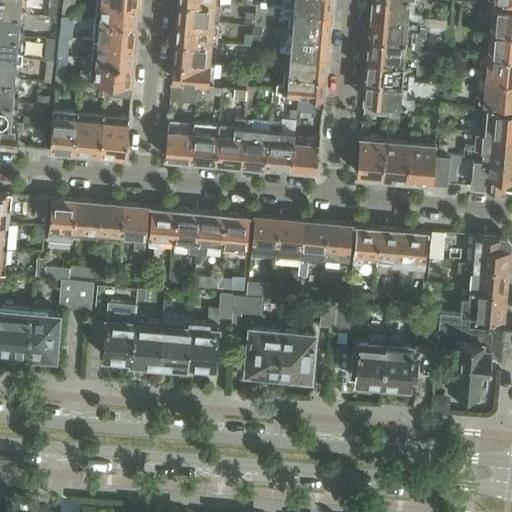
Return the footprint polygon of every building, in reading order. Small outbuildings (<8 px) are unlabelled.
[(26,0),(0,0),(0,9),(25,12),(26,0)] [(57,15),(58,0),(50,0),(49,14),(57,15)] [(62,0),(62,13),(71,14),(74,15),(75,0),(62,0)] [(97,0),(96,16),(137,20),(139,0),(97,0)] [(179,0),(178,16),(219,20),(221,0),(220,0),(179,0)] [(332,0),(284,0),(284,6),(331,10),(332,0)] [(372,0),(373,1),(372,12),(421,16),(422,8),(414,7),(415,0),(372,0)] [(491,27),(511,28),(511,3),(488,2),(487,12),(493,12),(491,27)] [(271,6),(271,12),(289,14),(288,26),(330,30),(331,10),(284,6),(271,4),(271,6)] [(271,12),(271,6),(257,5),(256,12),(255,23),(255,24),(266,25),(267,14),(271,14),(271,12)] [(0,31),(23,33),(25,12),(0,9),(0,31)] [(246,12),(245,22),(255,23),(256,12),(246,12)] [(371,33),(412,37),(413,24),(421,25),(421,16),(372,12),(371,23),(370,24),(370,30),(371,32),(371,33)] [(62,13),(60,33),(69,34),(70,34),(73,35),(75,15),(74,15),(71,14),(62,13)] [(438,13),(438,20),(446,21),(447,13),(438,13)] [(137,20),(96,16),(95,36),(136,40),(137,20)] [(219,20),(178,16),(176,37),(217,40),(219,20)] [(444,47),(454,48),(456,24),(447,23),(444,47)] [(254,26),(253,34),(253,40),(261,41),(263,27),(254,26)] [(280,47),(328,51),(330,30),(288,26),(287,40),(281,39),(280,47)] [(489,51),(511,53),(511,28),(491,27),(486,27),(485,36),(491,36),(489,51)] [(0,53),(21,56),(23,33),(0,31),(0,53)] [(60,33),(58,53),(68,54),(70,34),(69,34),(60,33)] [(369,55),(418,59),(431,60),(432,52),(411,50),(412,37),(371,33),(370,35),(369,37),(368,42),(369,44),(369,55)] [(253,43),(253,40),(253,34),(246,34),(245,43),(253,43)] [(93,56),(134,60),(136,40),(95,36),(93,56)] [(47,58),(53,59),(55,38),(48,37),(46,58),(47,58)] [(174,57),(216,60),(217,40),(176,37),(174,57)] [(328,51),(280,47),(279,56),(286,57),(285,69),(326,73),(328,51)] [(487,76),(511,78),(511,53),(489,51),(488,67),(482,67),(481,76),(487,76)] [(0,76),(20,78),(21,56),(0,53),(0,76)] [(56,74),(67,75),(68,54),(58,53),(56,74)] [(367,74),(367,76),(408,80),(409,67),(417,68),(418,59),(369,55),(368,66),(366,68),(366,73),(367,74)] [(134,60),(93,56),(91,78),(132,81),(134,60)] [(216,60),(174,57),(173,77),(214,81),(216,60)] [(263,67),(251,66),(249,84),(262,85),(263,67)] [(326,73),(285,69),(284,82),(277,82),(276,90),(324,94),(326,73)] [(0,98),(18,100),(20,78),(0,76),(0,98)] [(408,80),(367,76),(366,78),(365,80),(365,85),(366,87),(365,99),(389,100),(399,101),(414,102),(414,93),(407,93),(408,80)] [(511,78),(487,76),(485,92),(480,91),(479,100),(511,103),(511,78)] [(99,93),(106,93),(107,80),(100,80),(99,93)] [(171,99),(196,102),(197,83),(172,81),(171,99)] [(420,81),(419,92),(437,95),(438,84),(420,81)] [(106,94),(131,97),(132,84),(107,82),(106,94)] [(210,94),(222,95),(222,87),(211,86),(210,94)] [(38,103),(50,104),(51,95),(38,95),(38,103)] [(298,103),(297,110),(310,111),(311,98),(298,97),(298,103)] [(0,119),(16,121),(18,100),(0,98),(0,119)] [(397,120),(399,101),(389,100),(387,119),(397,120)] [(457,129),(477,131),(511,133),(511,106),(486,104),(485,122),(457,120),(457,129)] [(50,147),(76,149),(79,108),(53,106),(50,147)] [(241,162),(245,117),(246,108),(237,107),(235,124),(219,122),(216,160),(218,160),(221,162),(228,162),(230,161),(241,162)] [(79,108),(76,149),(100,151),(104,111),(79,108)] [(104,111),(100,151),(126,154),(129,114),(104,111)] [(40,115),(39,123),(47,124),(48,116),(40,115)] [(270,128),(270,119),(245,117),(241,162),(252,163),(254,164),(262,165),(264,164),(266,165),(270,128)] [(191,158),(194,120),(169,118),(166,156),(168,156),(170,157),(177,158),(180,157),(191,158)] [(270,118),(270,119),(270,128),(266,165),(267,165),(267,164),(278,165),(281,167),(286,167),(289,166),(292,166),(295,130),(282,129),(283,119),(270,118)] [(16,121),(0,119),(0,142),(16,143),(18,121),(16,121)] [(219,122),(194,120),(191,158),(202,159),(204,160),(211,161),(214,160),(216,160),(219,122)] [(411,139),(407,176),(418,177),(422,179),(426,180),(430,178),(436,179),(436,181),(448,182),(451,154),(435,152),(436,141),(420,139),(421,129),(411,129),(411,139)] [(295,130),(292,166),(303,167),(305,169),(311,170),(314,168),(317,168),(320,132),(295,130)] [(465,155),(474,156),(482,157),(511,159),(511,133),(477,131),(476,145),(466,144),(465,155)] [(383,174),(386,136),(360,134),(357,172),(366,173),(368,173),(372,175),(376,176),(381,174),(383,174)] [(411,139),(386,136),(383,174),(393,175),(396,177),(401,178),(405,176),(407,176),(411,139)] [(511,159),(482,157),(474,156),(471,183),(511,187),(511,186),(511,159)] [(0,221),(9,222),(12,191),(0,190),(0,221)] [(35,213),(47,213),(48,195),(37,194),(35,213)] [(49,230),(74,232),(77,197),(52,195),(49,230)] [(74,232),(98,234),(101,199),(77,197),(74,232)] [(98,234),(122,237),(125,202),(101,199),(98,234)] [(125,202),(122,237),(135,238),(135,248),(145,249),(149,204),(125,202)] [(174,241),(177,207),(174,207),(172,206),(167,205),(164,206),(152,205),(149,243),(159,243),(159,240),(174,241)] [(177,207),(174,241),(190,242),(190,246),(199,247),(202,209),(190,208),(188,207),(182,206),(180,207),(177,207)] [(223,245),(226,211),(223,211),(221,210),(215,209),(212,210),(202,209),(199,247),(207,248),(208,244),(223,245)] [(226,211),(223,245),(238,246),(238,251),(247,251),(250,213),(239,212),(236,211),(231,210),(229,211),(226,211)] [(252,252),(277,254),(280,215),(255,213),(252,252)] [(280,215),(277,254),(301,256),(304,217),(280,215)] [(328,219),(304,217),(301,256),(299,275),(308,275),(310,257),(325,258),(328,219)] [(328,219),(325,258),(349,261),(352,221),(328,219)] [(0,245),(7,246),(9,222),(0,221),(0,245)] [(354,258),(378,259),(381,225),(380,225),(380,226),(377,225),(372,223),(368,224),(356,223),(354,258)] [(46,226),(34,224),(33,237),(45,238),(46,226)] [(378,259),(401,261),(404,228),(404,227),(381,225),(378,259)] [(404,228),(401,261),(425,264),(427,230),(417,229),(412,227),(407,228),(404,228)] [(443,255),(448,230),(436,227),(431,253),(443,255)] [(473,260),(509,264),(511,240),(508,235),(475,232),(473,260)] [(37,273),(46,273),(47,257),(39,256),(37,273)] [(135,279),(143,279),(144,259),(137,259),(135,279)] [(464,268),(463,285),(507,289),(509,264),(473,260),(472,268),(464,268)] [(71,273),(95,275),(96,267),(96,264),(72,263),(71,273)] [(118,269),(96,267),(95,275),(118,277),(118,269)] [(171,282),(185,283),(186,271),(172,270),(171,282)] [(61,299),(61,305),(73,306),(73,305),(92,306),(95,279),(63,277),(61,299)] [(114,359),(132,360),(136,317),(136,313),(124,312),(125,295),(126,286),(98,284),(96,306),(108,307),(104,355),(114,356),(114,359)] [(460,312),(466,313),(504,316),(507,289),(463,285),(460,312)] [(138,297),(146,298),(147,287),(139,286),(138,297)] [(191,318),(191,322),(187,365),(204,367),(205,364),(215,365),(220,315),(232,316),(234,291),(221,290),(220,306),(210,306),(209,320),(191,318)] [(235,293),(232,321),(241,322),(242,310),(243,294),(235,293)] [(321,323),(336,324),(338,301),(323,300),(321,323)] [(338,301),(336,324),(336,326),(349,327),(351,310),(359,311),(360,303),(338,301)] [(33,308),(1,305),(0,315),(0,351),(28,354),(33,308)] [(33,308),(28,354),(56,357),(57,343),(59,343),(60,336),(58,336),(61,310),(33,308)] [(422,344),(438,346),(441,311),(425,309),(422,344)] [(466,313),(460,312),(442,311),(441,328),(459,330),(456,360),(452,360),(450,387),(449,387),(449,391),(460,392),(480,393),(481,385),(487,386),(489,370),(490,370),(492,339),(486,339),(487,327),(465,325),(466,313)] [(136,317),(132,360),(142,361),(142,364),(160,365),(163,320),(136,317)] [(191,322),(163,320),(160,365),(177,367),(177,364),(187,365),(191,322)] [(263,374),(279,376),(283,328),(251,325),(250,335),(244,335),(242,357),(248,357),(247,370),(260,371),(263,374)] [(283,328),(279,376),(294,377),(298,374),(311,375),(315,331),(283,328)] [(367,384),(383,385),(386,340),(354,338),(352,370),(357,370),(356,379),(368,381),(367,384)] [(386,340),(383,385),(397,386),(397,383),(409,384),(410,375),(415,375),(418,343),(386,340)]
